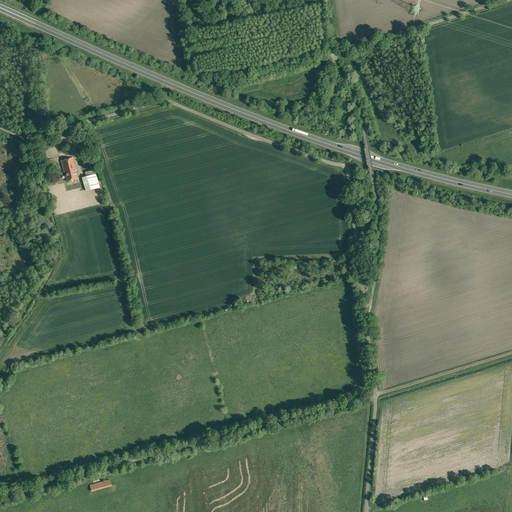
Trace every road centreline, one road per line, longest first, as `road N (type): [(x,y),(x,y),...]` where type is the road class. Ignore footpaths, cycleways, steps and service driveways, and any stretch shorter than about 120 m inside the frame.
road 1 (unclassified): [(28,138),(165,101),(345,167),(375,395),(365,511)]
road 2 (trunk): [(0,8),(264,121),(511,194)]
road 3 (track): [(511,354),(0,497)]
road 4 (unclassified): [(511,0),(333,55)]
